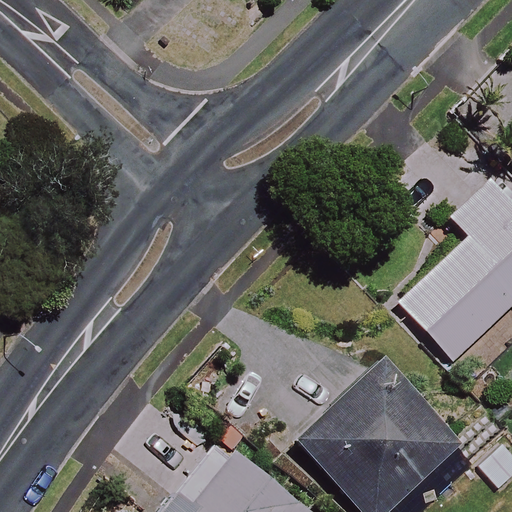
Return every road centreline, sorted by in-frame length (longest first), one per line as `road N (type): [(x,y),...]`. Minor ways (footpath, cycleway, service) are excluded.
road 1 (residential): [(212,194),(0,466)]
road 2 (residential): [(408,0),(212,194)]
road 3 (residential): [(0,20),(212,194)]
